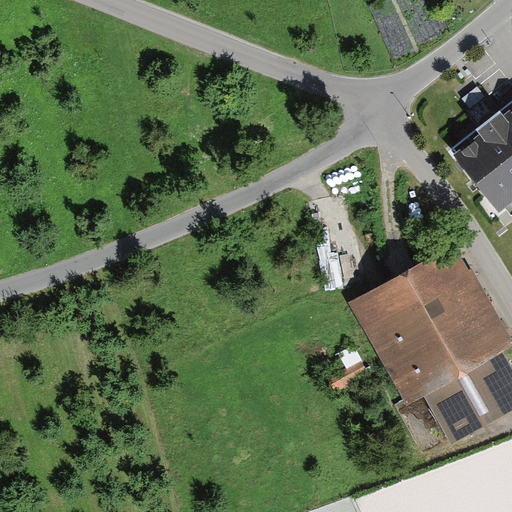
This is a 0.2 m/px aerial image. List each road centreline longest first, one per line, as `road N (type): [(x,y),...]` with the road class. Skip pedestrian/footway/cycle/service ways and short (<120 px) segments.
road 1 (unclassified): [(384,89),(348,139),(291,174),(125,248),(0,291)]
road 2 (tertiary): [(108,0),(329,85),(384,89)]
road 3 (residential): [(384,89),(511,303)]
road 4 (tertiary): [(384,89),(422,73),(511,4)]
